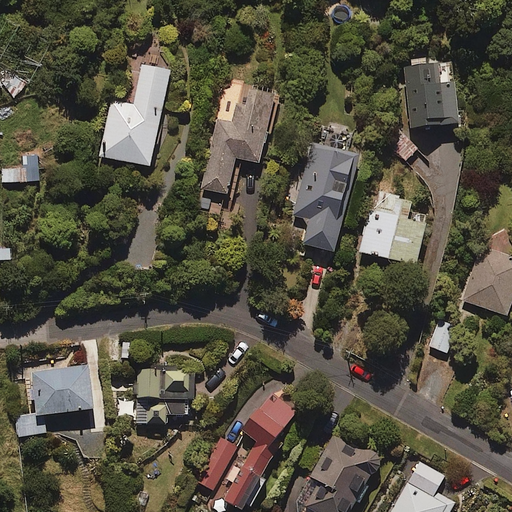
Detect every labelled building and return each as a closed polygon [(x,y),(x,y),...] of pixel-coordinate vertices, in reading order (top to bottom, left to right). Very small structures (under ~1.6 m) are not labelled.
[(455,63),(427,65),(427,57),(406,59),(412,129),(428,128),(428,134),(445,133),(445,126),(461,125),(455,63)] [(172,70),(143,64),(135,105),(112,100),(101,156),(152,166),(172,70)] [(277,95),(242,87),(234,123),(218,119),(202,188),(228,195),(237,158),(261,163),(277,95)] [(400,129),(387,140),(405,161),(418,149),(400,129)] [(331,251),(336,252),(361,157),(312,144),(293,215),(310,220),(303,244),(318,247),(331,251)] [(40,181),(38,154),(25,154),(26,168),(2,170),(3,183),(40,181)] [(414,201),(379,192),(364,253),(418,266),(428,224),(409,220),(414,201)] [(331,251),(318,247),(312,270),(325,274),(331,251)] [(511,306),(511,258),(482,248),(464,301),(508,317),(511,306)] [(460,328),(437,322),(430,348),(452,354),(460,328)] [(45,428),(55,427),(54,414),(95,409),(90,365),(33,372),(38,415),(17,417),(19,436),(46,433),(45,428)] [(168,415),(191,417),(192,402),(195,402),(197,373),(140,370),(138,399),(119,398),(118,418),(138,419),(138,424),(167,426),(168,415)] [(205,391),(216,400),(230,383),(219,374),(205,391)] [(263,477),(283,441),(277,438),(297,413),(272,394),(243,431),(257,441),(241,469),(235,465),(227,479),(234,483),(224,500),(244,511),(249,504),(253,506),(268,479),(263,477)] [(335,434),(311,480),(316,482),(300,511),(354,511),(382,459),(335,434)] [(237,446),(221,439),(201,484),(216,491),(237,446)] [(450,511),(455,504),(436,493),(445,477),(420,462),(391,511),(450,511)]
